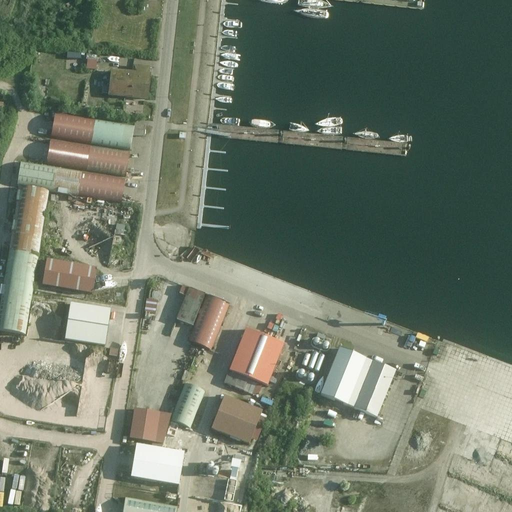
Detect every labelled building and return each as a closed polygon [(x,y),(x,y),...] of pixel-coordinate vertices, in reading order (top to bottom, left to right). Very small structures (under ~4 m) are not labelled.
[(149,67),(133,66),(132,72),(110,70),(108,96),(149,100),(151,74),(148,74),(148,71),(149,67)] [(55,114),(51,139),(130,151),(133,126),(55,114)] [(129,153),(50,141),(46,164),(125,177),(129,153)] [(125,178),(21,162),(17,186),(121,202),(124,184),(125,178)] [(46,192),(16,188),(0,306),(0,331),(28,335),(46,192)] [(125,238),(127,224),(119,223),(117,236),(125,238)] [(97,269),(48,261),(44,286),(93,293),(97,269)] [(152,289),(153,297),(161,296),(161,289),(152,289)] [(190,289),(177,321),(192,327),(205,295),(190,289)] [(229,304),(207,296),(188,344),(209,352),(229,304)] [(158,313),(160,300),(149,298),(146,311),(158,313)] [(283,346),(246,331),(225,384),(244,392),(248,381),(266,388),(283,346)] [(164,348),(172,344),(169,340),(162,344),(164,348)] [(112,347),(112,355),(120,356),(120,348),(112,347)] [(321,396),(354,409),(372,363),(339,350),(321,396)] [(372,363),(354,409),(377,418),(395,372),(372,363)] [(185,384),(170,420),(189,428),(204,392),(185,384)] [(264,413),(225,398),(212,431),(252,446),(264,413)] [(161,414),(134,409),(128,437),(156,443),(161,414)] [(146,482),(143,501),(176,508),(185,455),(132,446),(126,478),(146,482)] [(220,474),(214,481),(220,488),(227,481),(220,474)] [(143,501),(121,497),(117,511),(175,511),(176,508),(143,501)]
